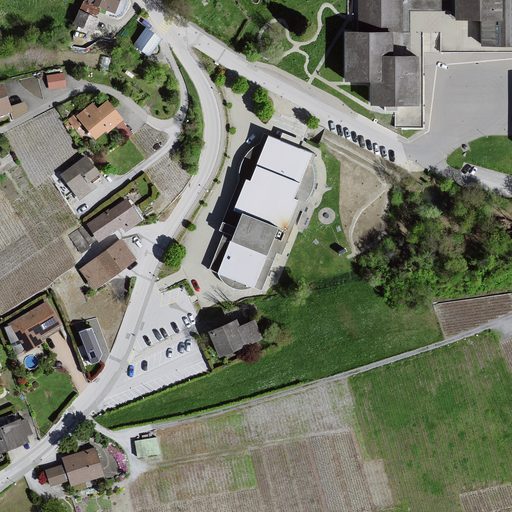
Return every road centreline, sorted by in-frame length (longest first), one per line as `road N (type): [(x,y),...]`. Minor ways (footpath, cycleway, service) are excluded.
road 1 (tertiary): [(0,480),(40,451),(111,368),(150,268),(207,165),(211,112),(168,28)]
road 2 (residential): [(168,28),(452,175),(511,193)]
